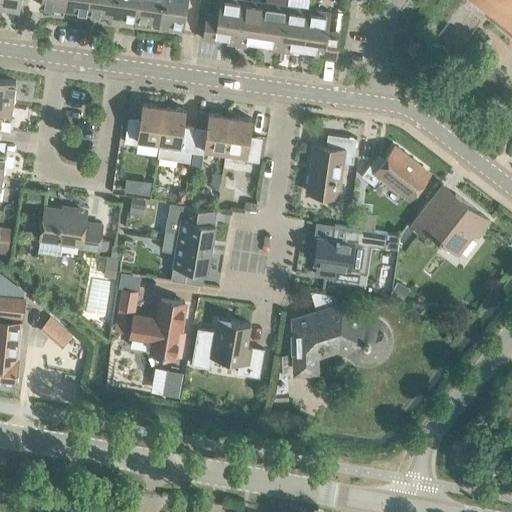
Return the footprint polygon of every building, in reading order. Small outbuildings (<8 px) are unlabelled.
[(0,0),(0,8),(18,12),(20,0),(0,0)] [(64,9),(65,0),(40,0),(40,5),(64,9)] [(88,12),(89,0),(65,0),(64,9),(88,12)] [(112,16),(114,0),(89,0),(88,12),(112,16)] [(136,19),(138,0),(114,0),(112,16),(136,19)] [(159,22),(162,0),(138,0),(136,19),(159,22)] [(162,0),(159,22),(184,26),(187,0),(162,0)] [(236,44),(242,0),(219,0),(217,14),(206,13),(202,39),(215,41),(216,35),(228,37),(227,42),(236,44)] [(259,41),(264,2),(250,0),(242,0),(236,44),(247,45),(248,39),(259,41)] [(280,50),(286,5),(264,2),(259,41),(273,43),(272,49),(280,50)] [(302,47),(308,8),(286,5),(280,50),(292,52),(293,46),(302,47)] [(308,8),(302,47),(318,50),(317,56),(336,58),(339,32),(327,30),(330,12),(308,8)] [(478,61),(463,75),(482,91),(495,78),(478,61)] [(0,103),(11,105),(15,81),(0,78),(0,103)] [(0,128),(8,130),(11,105),(0,103),(0,128)] [(158,142),(164,106),(142,103),(139,119),(127,117),(124,142),(137,143),(138,139),(158,142)] [(191,151),(194,127),(183,125),(185,109),(164,106),(158,142),(159,142),(157,157),(189,161),(191,151)] [(225,151),(230,116),(208,112),(206,128),(194,127),(191,151),(203,153),(204,148),(225,151)] [(230,116),(225,151),(246,154),(245,159),(258,161),(262,136),(250,135),(252,119),(230,116)] [(342,162),(353,163),(356,137),(327,133),(325,145),(313,144),(306,191),(337,196),(342,162)] [(381,176),(405,195),(424,170),(394,146),(375,171),(368,166),(361,175),(374,185),(381,176)] [(477,236),(489,220),(455,193),(443,209),(430,199),(411,224),(424,235),(428,230),(458,253),(473,233),(477,236)] [(163,239),(210,247),(215,223),(213,223),(215,210),(183,204),(169,202),(163,239)] [(79,247),(98,249),(101,224),(84,222),(86,212),(44,206),(40,238),(80,244),(79,247)] [(318,236),(313,264),(316,264),(314,275),(335,278),(336,267),(349,269),(349,268),(363,270),(367,245),(384,247),(387,232),(369,230),(333,224),(331,238),(318,236)] [(206,272),(210,247),(163,239),(161,249),(175,252),(170,279),(184,282),(187,268),(206,272)] [(103,276),(115,278),(121,246),(112,244),(110,256),(107,256),(103,276)] [(127,309),(135,311),(139,290),(122,287),(114,331),(122,333),(127,309)] [(313,350),(333,344),(348,351),(350,353),(352,356),(354,357),(357,359),(360,360),(363,360),(365,361),(368,360),(370,360),(372,360),(373,359),(376,358),(379,356),(380,355),(382,354),(383,352),(384,350),(385,348),(386,347),(387,344),(387,343),(387,340),(387,339),(387,336),(387,334),(386,331),(385,329),(384,327),(382,325),(380,323),(379,322),(375,320),(372,318),(369,318),(365,318),(343,307),(337,290),(329,294),(310,291),(317,314),(295,320),(297,370),(314,370),(313,350)] [(0,315),(23,318),(25,296),(0,293),(0,315)] [(148,352),(176,357),(186,301),(159,296),(156,316),(133,312),(128,337),(150,341),(148,352)] [(0,381),(13,383),(20,320),(0,318),(0,381)] [(264,348),(246,345),(250,323),(230,320),(229,326),(215,323),(209,356),(239,361),(236,372),(259,376),(264,348)] [(53,328),(63,337),(69,331),(59,322),(53,328)] [(280,371),(272,401),(288,400),(287,353),(277,354),(277,370),(280,371)]
